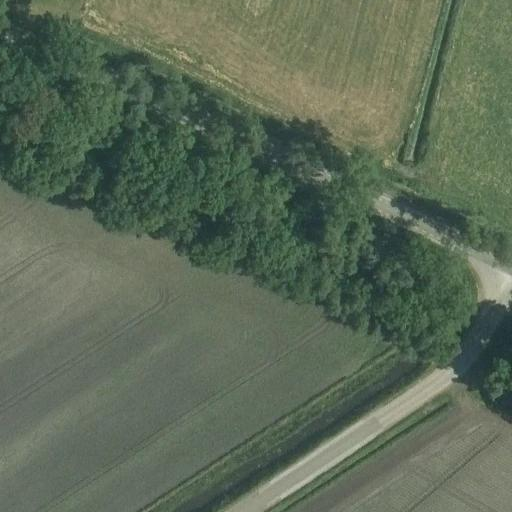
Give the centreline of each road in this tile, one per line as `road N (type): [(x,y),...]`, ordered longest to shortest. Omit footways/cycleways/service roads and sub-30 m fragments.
road 1 (tertiary): [(511,269),(0,32)]
road 2 (unclassified): [(239,511),(440,380),(487,326),(511,273)]
